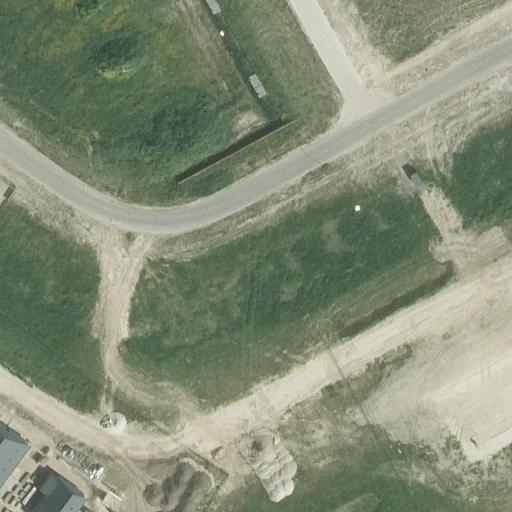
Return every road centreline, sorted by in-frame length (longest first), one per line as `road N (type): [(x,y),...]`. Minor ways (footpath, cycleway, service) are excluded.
road 1 (residential): [(0,377),(75,430),(114,445),(166,448),(214,438),(511,270)]
road 2 (tertiary): [(372,125),(164,224),(106,221),(0,143)]
road 3 (tertiary): [(511,50),(372,125)]
road 4 (residential): [(372,125),(307,0)]
